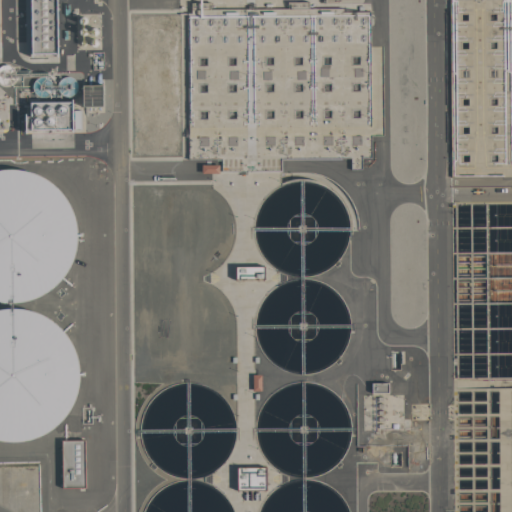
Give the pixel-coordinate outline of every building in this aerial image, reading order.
[(30,0),(55,0),(56,54),(31,54),(30,0)] [(511,0),(453,0),(483,173),(511,172),(511,0)] [(370,13),(372,159),(362,159),(363,170),(351,170),(351,158),(280,159),(280,171),(222,171),(222,159),(188,159),(186,15),(370,13)] [(102,85),(83,85),(83,107),(103,106),(102,85)] [(81,111),(81,130),(30,131),(29,103),(72,102),(72,111),(81,111)] [(0,435),(6,428),(12,434),(17,434),(23,427),(22,432),(27,436),(28,435),(44,436),(73,402),(78,345),(35,309),(35,303),(72,259),(77,206),(37,173),(0,170),(0,435)] [(499,511),(511,511),(511,346),(499,348),(497,322),(488,314),(493,311),(478,299),(472,302),(454,303),(459,381),(507,378),(507,387),(480,389),(497,403),(484,419),(466,405),(456,418),(461,511),(499,511)] [(83,441),(84,489),(62,489),(61,442),(83,441)] [(246,468),(239,468),(238,490),(250,490),(251,485),(255,485),(256,475),(246,475),(246,468)]
